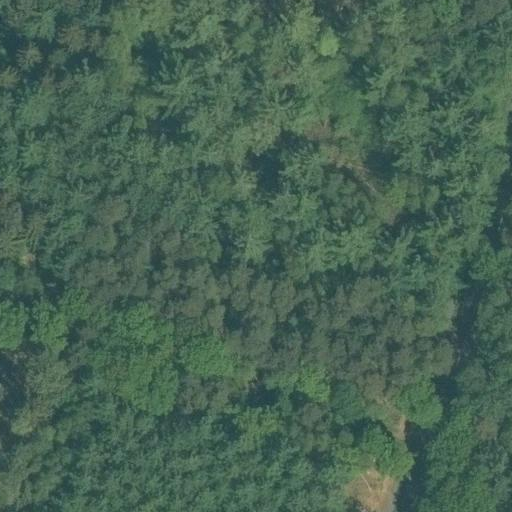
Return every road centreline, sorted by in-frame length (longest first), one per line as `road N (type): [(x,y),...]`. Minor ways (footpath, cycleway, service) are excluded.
road 1 (track): [(0,308),(430,458)]
road 2 (tertiary): [(414,511),(511,190)]
